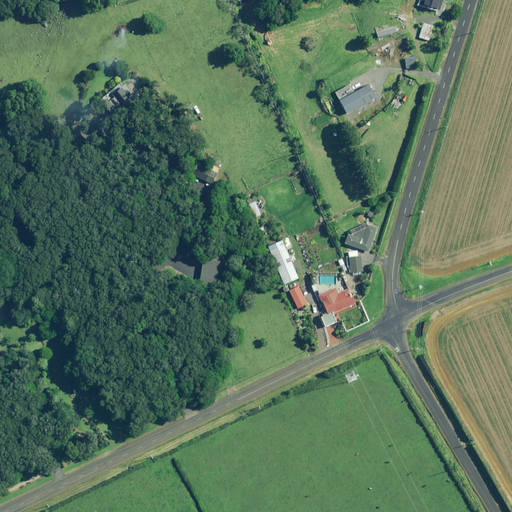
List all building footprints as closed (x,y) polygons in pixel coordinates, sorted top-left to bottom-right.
[(419,0),(419,4),(439,10),(441,3),(439,3),(440,0),(419,0)] [(434,25),(421,22),(417,38),(429,41),(434,25)] [(388,38),(374,44),(377,53),(392,48),(388,38)] [(406,69),(416,68),(415,57),(404,58),(406,69)] [(377,97),(370,83),(339,100),(346,113),(377,97)] [(121,88),(113,95),(122,105),(129,98),(121,88)] [(115,110),(107,99),(100,103),(108,114),(115,110)] [(110,133),(98,118),(89,125),(94,131),(89,135),(83,128),(75,135),(87,151),(110,133)] [(211,170),(199,163),(192,174),(211,184),(215,178),(208,175),(211,170)] [(254,202),(248,204),(253,218),(260,215),(254,202)] [(355,220),(356,221),(357,223),(358,224),(359,224),(360,224),(361,224),(362,224),(363,224),(363,223),(364,223),(365,222),(365,221),(366,221),(366,220),(366,219),(366,218),(366,217),(365,216),(365,215),(364,215),(363,214),(362,214),(361,213),(360,213),(359,214),(358,214),(357,215),(356,216),(355,217),(355,218),(355,219),(355,220)] [(264,229),(261,223),(256,226),(258,232),(264,229)] [(365,229),(351,235),(346,234),(343,244),(367,252),(375,228),(367,225),(365,229)] [(283,240),(287,250),(293,248),(288,237),(283,240)] [(290,261),(295,260),(293,255),(289,257),(286,250),(282,240),(268,246),(284,284),(298,278),(290,261)] [(348,252),(351,273),(361,271),(358,250),(348,252)] [(217,283),(220,262),(211,260),(210,263),(206,262),(203,262),(203,263),(200,283),(214,285),(216,286),(217,283)] [(308,303),(299,286),(288,291),(297,309),(308,303)] [(337,293),(335,288),(319,295),(327,314),(320,317),(324,327),(336,322),(333,316),(356,307),(352,297),(350,297),(347,289),(337,293)]
